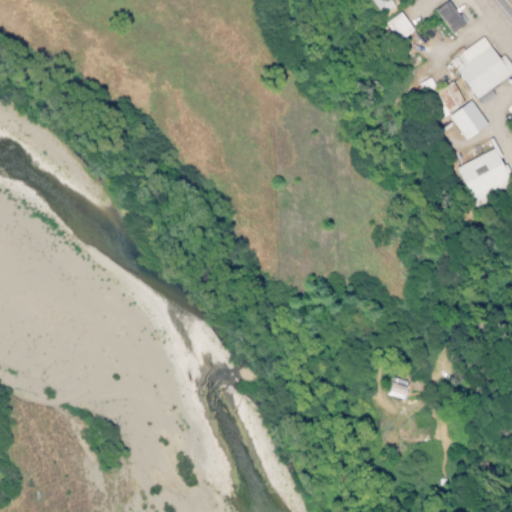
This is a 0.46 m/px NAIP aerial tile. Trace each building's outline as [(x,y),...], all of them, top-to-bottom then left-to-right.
[(444,3),(433,11),(452,35),(476,17),(468,7),(455,17),(444,3)] [(380,23),(395,13),(408,32),(393,42),(380,23)] [(480,37),(443,62),(470,102),(511,73),(511,71),(500,54),(494,58),(480,37)] [(450,81),(433,89),(428,78),(416,83),(422,95),(431,90),(441,114),(461,105),(450,81)] [(444,117),(466,101),(484,124),(462,141),(444,117)] [(452,167),(489,149),(509,190),(472,208),(452,167)] [(384,394),(402,399),(405,387),(388,382),(384,394)]
